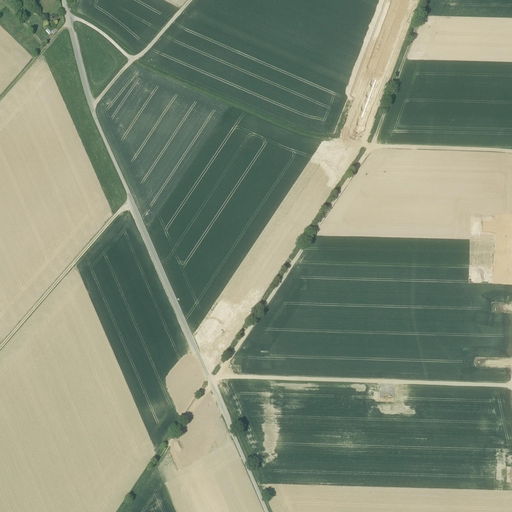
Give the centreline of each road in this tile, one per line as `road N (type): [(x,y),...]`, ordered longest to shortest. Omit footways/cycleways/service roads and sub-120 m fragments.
road 1 (unclassified): [(67,13),(91,108),(268,511)]
road 2 (track): [(218,377),(371,145),(426,0)]
road 3 (track): [(132,58),(305,135),(511,151)]
road 4 (track): [(212,383),(231,376),(511,387)]
road 5 (track): [(130,197),(0,348)]
road 6 (track): [(212,383),(122,511)]
